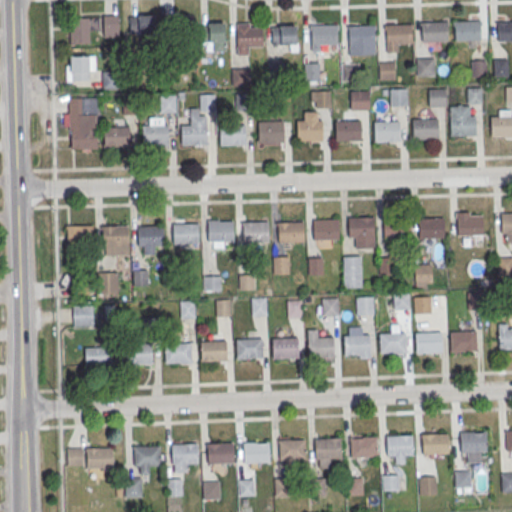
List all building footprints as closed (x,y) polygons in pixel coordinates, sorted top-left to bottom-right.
[(101,15),(101,37),(118,37),(118,15),(101,15)] [(129,15),(129,34),(154,34),(154,15),(129,15)] [(191,35),(191,16),(169,16),(169,35),(191,35)] [(72,17),(72,43),(89,43),(89,28),(99,28),(99,17),(72,17)] [(453,20),(478,19),(479,39),(454,40),(453,20)] [(496,20),(511,19),(511,39),(497,40),(496,20)] [(420,22),(445,21),(445,41),(420,42),(420,22)] [(200,23),(200,51),(223,51),(223,23),(200,23)] [(262,23),(235,23),(235,54),(250,54),(250,45),(262,45),(262,23)] [(385,24),(410,23),(411,43),(397,44),(397,51),(385,51),(385,24)] [(310,25),(335,24),(336,44),(311,45),(310,25)] [(296,25),(270,25),(270,46),(296,46),(296,25)] [(347,26),(373,25),(374,54),(348,54),(347,26)] [(67,56),(68,80),(83,80),(83,87),(96,87),(96,80),(93,80),(92,55),(67,56)] [(415,58),(433,57),(434,75),(416,76),(415,58)] [(492,59),(507,59),(508,75),(492,76),(492,59)] [(469,60),(485,60),(485,76),(470,76),(469,60)] [(340,63),(358,62),(358,80),(341,80),(340,63)] [(378,62),(393,62),(394,78),(378,78),(378,62)] [(303,63),(319,63),(319,80),(303,81),(303,63)] [(231,68),(249,68),(249,84),(231,85),(231,68)] [(101,72),(117,71),(117,87),(102,88),(101,72)] [(466,87),(481,87),(482,103),(466,103),(466,87)] [(388,89),(406,88),(407,104),(389,105),(388,89)] [(428,89),(444,89),(444,105),(429,105),(428,89)] [(314,90),(330,90),(330,108),(315,108),(314,90)] [(349,91),(368,90),(368,109),(350,110),(349,91)] [(199,94),(214,93),(214,109),(199,110),(199,94)] [(234,93),(250,93),(250,109),(235,109),(234,93)] [(159,95),(174,95),(175,111),(159,112),(159,95)] [(68,149),(97,149),(97,97),(68,97),(68,149)] [(122,97),(137,97),(137,113),(122,114),(122,97)] [(448,106),(469,105),(469,115),(475,115),(475,135),(449,136),(448,106)] [(180,125),(190,124),(189,108),(197,107),(197,114),(205,114),(206,144),(180,145),(180,125)] [(296,121),(303,121),(303,112),(316,111),(317,120),(321,120),(321,140),(296,141),(296,121)] [(490,116),(511,115),(511,135),(491,136),(490,116)] [(411,119),(436,118),(437,138),(412,139),(411,119)] [(166,145),(166,119),(141,119),(142,145),(166,145)] [(256,121),(281,120),(282,141),(257,141),(256,121)] [(334,121),(359,120),(360,140),(335,141),(334,121)] [(373,121),(398,120),(399,141),(374,141),(373,121)] [(218,125),(243,124),(244,144),(219,145),(218,125)] [(103,126),(103,146),(129,146),(129,126),(103,126)] [(501,213),(511,212),(511,232),(501,233),(501,213)] [(456,216),(481,215),(482,235),(457,236),(456,216)] [(347,217),(372,216),(373,236),(348,237),(347,217)] [(382,217),(406,216),(407,236),(382,237),(382,217)] [(417,218),(442,217),(443,237),(418,238),(417,218)] [(312,219),(337,218),(338,238),(313,239),(312,219)] [(207,221),(232,220),(233,240),(208,241),(207,221)] [(242,222),(267,221),(268,241),(243,242),(242,222)] [(277,222),(302,221),(303,241),(278,242),(277,222)] [(172,224),(197,223),(197,243),(172,244),(172,224)] [(92,225),(66,225),(66,241),(92,241),(92,225)] [(127,225),(102,225),(102,255),(127,255),(127,225)] [(137,226),(162,225),(163,245),(138,246),(137,226)] [(272,256),(288,256),(289,272),(273,273),(272,256)] [(341,256),(359,256),(360,286),(342,287),(341,256)] [(306,258),(322,257),(323,273),(307,274),(306,258)] [(378,258),(393,257),(394,273),(378,274),(378,258)] [(497,258),(511,257),(511,275),(498,275),(497,258)] [(414,265),(430,264),(430,281),(414,282),(414,265)] [(132,285),(146,285),(146,269),(132,269),(132,285)] [(116,272),(99,272),(99,293),(116,293),(116,272)] [(253,289),(253,274),(237,274),(237,289),(253,289)] [(202,276),(219,276),(220,290),(203,291),(202,276)] [(466,291),(482,291),(483,309),(467,309),(466,291)] [(392,293),(408,292),(408,308),(392,309),(392,293)] [(413,296),(429,295),(429,312),(413,313),(413,296)] [(355,297),(372,296),(373,312),(356,313),(355,297)] [(250,298),(266,297),(266,314),(250,315),(250,298)] [(321,298),(337,297),(338,314),(322,314),(321,298)] [(214,300),(230,299),(231,316),(215,316),(214,300)] [(285,300),(301,299),(302,316),(286,317),(285,300)] [(178,302),(194,301),(195,318),(179,318),(178,302)] [(91,305),(72,305),(72,325),(91,325),(91,305)] [(498,329),(511,328),(511,348),(499,349),(498,329)] [(449,331),(474,330),(475,350),(450,351),(449,331)] [(414,332),(439,331),(440,351),(415,352),(414,332)] [(379,333),(404,332),(404,352),(379,353),(379,333)] [(343,335),(368,334),(369,354),(344,355),(343,335)] [(307,337),(332,336),(333,356),(308,357),(307,337)] [(272,338),(297,337),(298,357),(273,358),(272,338)] [(235,339),(260,338),(261,358),(236,359),(235,339)] [(199,341),(224,340),(225,360),(200,361),(199,341)] [(164,343),(189,342),(190,362),(165,363),(164,343)] [(126,344),(151,343),(151,363),(126,364),(126,344)] [(108,346),(84,346),(84,364),(108,364),(108,346)] [(460,432),(485,431),(486,451),(461,452),(460,432)] [(422,434),(447,433),(447,453),(422,454),(422,434)] [(385,435),(410,434),(411,454),(386,455),(385,435)] [(349,437),(374,436),(375,456),(350,457),(349,437)] [(314,439),(339,438),(340,458),(315,459),(314,439)] [(278,440),(303,439),(304,459),(279,460),(278,440)] [(243,442),(268,441),(269,461),(244,462),(243,442)] [(206,443),(231,442),(232,462),(207,463),(206,443)] [(171,444),(196,443),(196,463),(171,464),(171,444)] [(133,446),(158,445),(158,464),(148,465),(148,473),(139,473),(139,466),(133,466),(133,446)] [(82,465),(82,447),(67,447),(67,465),(82,465)] [(112,447),(86,447),(86,467),(112,467),(112,447)] [(453,470),(470,470),(470,487),(454,488),(453,470)] [(500,474),(511,473),(511,492),(501,493),(500,474)] [(381,474),(397,474),(398,489),(381,490),(381,474)] [(418,477),(434,476),(435,494),(418,494),(418,477)] [(124,478),(140,477),(141,496),(124,497),(124,478)] [(165,478),(181,477),(182,495),(165,495),(165,478)] [(273,478),(288,477),(289,495),(273,496),(273,478)] [(345,477),(361,477),(362,494),(345,495),(345,477)] [(237,479),(253,478),(254,495),(238,495),(237,479)] [(308,478),(324,478),(325,495),(308,495),(308,478)] [(201,481),(218,481),(218,498),(202,499),(201,481)]
